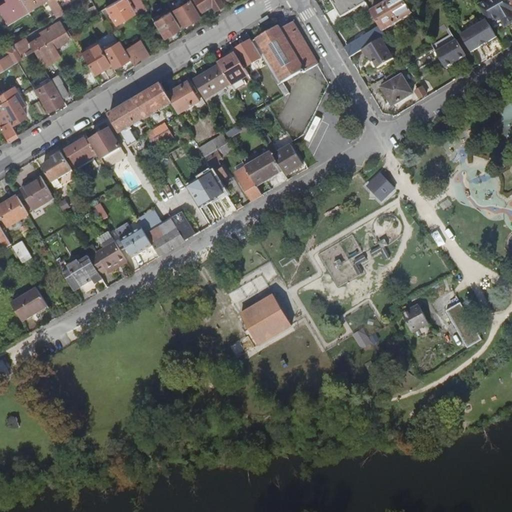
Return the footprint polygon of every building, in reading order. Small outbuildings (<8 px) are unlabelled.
[(0,6),(0,9),(9,23),(29,11),(22,0),(7,0),(9,2),(0,6)] [(22,0),(29,11),(30,13),(33,11),(32,9),(46,0),(47,0),(58,18),(65,13),(57,0),(22,0)] [(118,0),(107,7),(116,23),(134,12),(133,10),(127,0),(118,0)] [(127,0),(133,10),(135,9),(129,0),(127,0)] [(133,0),(140,10),(141,9),(144,14),(148,11),(140,0),(133,0)] [(175,10),(185,25),(200,16),(198,13),(191,0),(175,10)] [(215,9),(224,3),(222,0),(190,0),(191,0),(198,13),(212,4),(215,9)] [(334,0),(344,16),(364,5),(367,10),(371,8),(366,0),(334,0)] [(407,0),(391,0),(373,11),(382,26),(385,31),(415,12),(407,0)] [(511,0),(490,0),(481,6),(489,19),(491,23),(503,16),(508,25),(511,23),(511,0)] [(418,17),(421,22),(428,18),(425,12),(418,17)] [(462,35),(472,52),(499,36),(491,23),(489,19),(481,24),(477,17),(469,23),(472,29),(462,35)] [(175,18),(158,28),(164,38),(181,27),(175,18)] [(68,30),(71,35),(88,26),(85,20),(74,27),(68,30)] [(254,40),(264,57),(281,84),(304,70),(306,72),(320,63),(294,20),(282,28),(280,24),(254,40)] [(42,36),(29,44),(25,37),(20,40),(14,44),(15,46),(22,58),(34,51),(39,58),(47,53),(51,59),(59,54),(55,48),(70,39),(59,21),(41,33),(42,36)] [(382,26),(346,48),(351,57),(364,49),(383,37),(387,35),(385,31),(382,26)] [(454,33),(435,45),(436,47),(438,51),(458,39),(454,33)] [(372,55),(380,67),(396,58),(383,37),(364,49),(369,56),(372,55)] [(438,51),(448,67),(468,54),(459,39),(458,39),(438,51)] [(103,50),(110,63),(113,67),(130,57),(127,52),(119,40),(103,50)] [(238,53),(247,68),(264,57),(254,40),(253,40),(236,50),(238,53)] [(99,43),(82,53),(95,75),(101,71),(100,69),(110,63),(103,50),(99,43)] [(9,54),(0,59),(0,71),(17,61),(22,58),(15,46),(7,50),(9,54)] [(130,57),(134,65),(141,61),(133,48),(127,52),(130,57)] [(7,50),(0,54),(0,59),(9,54),(7,50)] [(39,58),(44,67),(61,57),(59,54),(51,59),(47,53),(39,58)] [(222,64),(233,83),(234,85),(245,79),(251,75),(247,68),(238,53),(221,63),(222,64)] [(195,80),(206,99),(233,83),(222,64),(195,80)] [(384,86),(395,104),(414,92),(404,75),(403,74),(400,69),(386,77),(389,83),(384,86)] [(52,80),(62,97),(68,94),(58,77),(52,80)] [(51,78),(34,88),(35,90),(52,80),(51,78)] [(245,79),(234,85),(237,90),(247,84),(245,79)] [(52,80),(35,90),(48,112),(65,102),(62,97),(52,80)] [(168,94),(173,102),(180,114),(201,101),(196,94),(199,92),(192,81),(190,83),(189,82),(168,94)] [(137,99),(148,118),(159,111),(157,109),(161,106),(162,109),(173,102),(168,94),(162,84),(137,99)] [(15,86),(0,95),(0,104),(12,125),(28,116),(23,109),(17,99),(21,97),(15,86)] [(417,90),(422,98),(428,93),(423,86),(417,90)] [(285,91),(275,98),(275,99),(273,100),(275,102),(287,95),(285,91)] [(17,99),(23,109),(27,107),(21,97),(17,99)] [(111,115),(131,147),(140,141),(131,128),(133,127),(131,123),(134,121),(137,125),(148,118),(137,99),(111,115)] [(34,104),(41,115),(46,112),(39,101),(34,104)] [(0,127),(1,127),(9,140),(18,135),(12,125),(0,104),(0,127)] [(155,130),(159,136),(170,129),(166,123),(155,130)] [(97,149),(101,156),(103,159),(122,147),(111,129),(92,141),(97,149)] [(148,135),(156,147),(163,143),(159,136),(155,130),(148,135)] [(225,134),(201,148),(206,156),(218,149),(226,144),(229,142),(225,134)] [(67,151),(78,169),(101,156),(97,149),(95,150),(88,138),(67,151)] [(218,149),(224,158),(231,153),(226,144),(218,149)] [(276,156),(285,171),(287,174),(304,164),(293,145),(276,156)] [(206,156),(221,180),(228,175),(220,160),(224,158),(218,149),(206,156)] [(273,150),(247,166),(259,186),(285,171),(276,156),(273,150)] [(45,167),(59,190),(79,178),(63,152),(54,158),(55,161),(45,167)] [(243,183),(254,201),(264,195),(259,186),(247,166),(235,173),(241,183),(243,183)] [(382,173),(368,187),(383,203),(397,189),(382,173)] [(23,189),(36,210),(56,198),(44,179),(32,186),(31,184),(23,189)] [(214,198),(221,209),(233,201),(226,190),(214,198)] [(0,208),(0,210),(10,227),(30,215),(19,196),(0,208)] [(61,204),(65,210),(70,207),(66,201),(61,204)] [(173,217),(187,241),(198,234),(184,211),(173,217)] [(159,214),(142,225),(144,228),(147,232),(164,222),(159,214)] [(147,232),(155,246),(161,256),(187,241),(173,217),(164,222),(147,232)] [(0,238),(6,248),(13,245),(0,223),(0,238)] [(124,240),(135,258),(155,246),(147,232),(144,228),(133,235),(126,239),(124,240)] [(110,232),(101,238),(107,247),(116,241),(110,232)] [(91,257),(101,274),(109,269),(127,259),(117,241),(116,241),(107,247),(91,257)] [(15,248),(21,259),(24,264),(33,259),(24,243),(15,248)] [(66,274),(77,291),(78,291),(78,292),(85,287),(92,283),(90,279),(94,277),(98,283),(104,279),(101,274),(91,257),(91,256),(82,262),(81,260),(71,266),(73,269),(66,274)] [(127,259),(109,269),(112,273),(129,262),(127,259)] [(92,283),(85,287),(88,291),(105,280),(104,279),(98,283),(94,277),(90,279),(92,283)] [(13,304),(25,323),(51,308),(39,288),(13,304)] [(275,297),(242,316),(248,324),(276,307),(274,303),(278,301),(275,297)] [(248,324),(256,339),(289,319),(278,301),(274,303),(276,307),(248,324)] [(399,315),(410,334),(425,324),(414,306),(399,315)] [(453,314),(465,334),(478,326),(470,313),(464,317),(459,310),(453,314)] [(289,319),(256,339),(260,344),(292,325),(289,319)] [(478,326),(465,334),(468,339),(481,330),(478,326)] [(365,330),(355,335),(363,350),(373,345),(365,330)]
